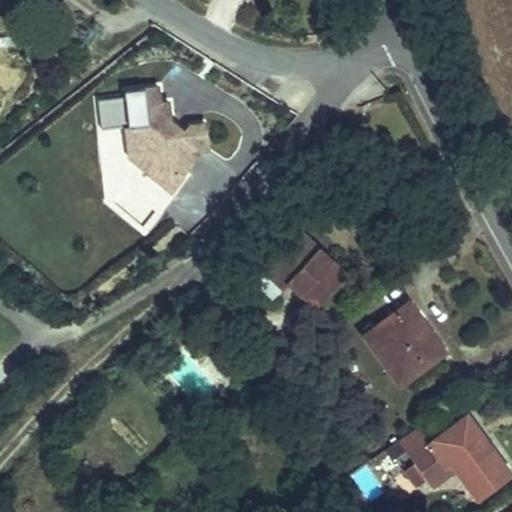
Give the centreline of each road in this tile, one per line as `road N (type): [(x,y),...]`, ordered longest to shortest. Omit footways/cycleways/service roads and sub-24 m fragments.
road 1 (track): [(0,466),(164,274),(324,105),(332,61)]
road 2 (tertiary): [(511,258),(405,36)]
road 3 (residential): [(405,36),(332,61),(218,27),(178,0)]
